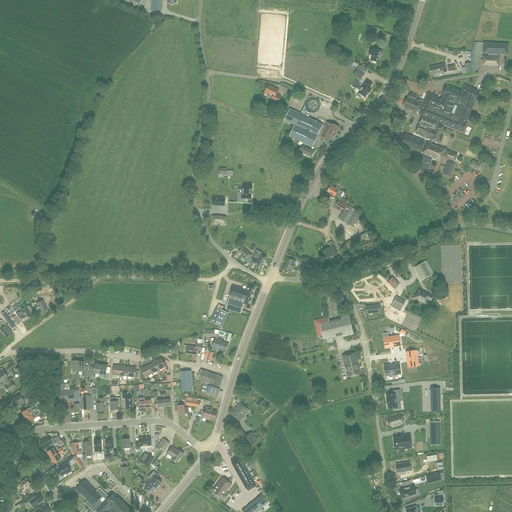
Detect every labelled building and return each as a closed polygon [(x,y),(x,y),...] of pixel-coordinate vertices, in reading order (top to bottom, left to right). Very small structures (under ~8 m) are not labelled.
[(151,0),(151,10),(161,11),(161,0),(151,0)] [(371,37),(373,28),(368,26),(365,35),(371,37)] [(483,53),(499,54),(505,54),(508,55),(509,44),(484,43),(483,53)] [(372,55),(371,60),(377,62),(381,51),(375,49),(371,48),(369,54),(372,55)] [(482,63),(482,64),(499,64),(500,56),(499,56),(483,55),(482,63)] [(431,75),(447,72),(445,64),(435,66),(429,67),(431,75)] [(361,79),(365,74),(366,72),(359,67),(357,69),(353,74),(361,79)] [(355,80),(351,86),(355,88),(356,87),(360,90),(358,92),(359,93),(357,95),(360,97),(362,95),(365,97),(369,92),(371,90),(369,88),(372,83),(367,79),(363,84),(364,84),(362,86),(358,83),(359,83),(355,80)] [(278,103),(281,97),(276,95),(278,90),(268,86),(265,93),(273,97),(272,100),(278,103)] [(411,93),(408,98),(407,97),(403,105),(406,107),(406,109),(417,113),(418,110),(421,111),(420,114),(423,115),(415,133),(431,140),(429,144),(427,143),(424,142),(425,141),(405,133),(400,144),(420,152),(423,153),(423,154),(440,160),(441,156),(444,157),(443,158),(444,157),(450,159),(449,162),(448,162),(444,173),(451,176),(455,165),(453,164),(454,161),(455,161),(457,155),(446,150),(444,149),(431,144),(433,141),(438,143),(444,127),(437,124),(439,121),(463,131),(466,123),(465,122),(470,111),(471,107),(472,108),(475,100),(476,100),(479,92),(465,86),(463,92),(447,86),(443,94),(444,95),(442,100),(428,95),(424,104),(420,102),(420,103),(414,100),(416,96),(411,93)] [(290,108),(285,120),(295,125),(290,136),(304,143),(312,147),(319,132),(322,134),(321,136),(330,140),(332,135),(335,136),(340,127),(330,123),(330,124),(327,123),(325,126),(322,125),(323,124),(290,108)] [(304,143),(300,152),(304,153),(304,154),(312,157),(314,151),(310,150),(312,147),(304,143)] [(426,174),(432,159),(423,156),(422,159),(424,160),(423,163),(421,162),(419,165),(423,167),(421,172),(426,174)] [(479,170),(481,165),(481,163),(473,160),(472,162),(470,166),(479,170)] [(244,198),(251,198),(251,190),(252,190),(252,184),(247,184),(247,186),(243,186),(242,193),(240,193),(240,195),(239,195),(238,201),(244,201),(244,198)] [(334,198),(335,197),(335,196),(339,198),(335,206),(344,211),(339,219),(353,227),(360,216),(354,213),(356,210),(344,203),(346,201),(340,197),(343,191),(339,189),(339,188),(337,187),(336,188),(330,185),(326,192),(330,194),(329,195),(330,196),(333,198),(334,198)] [(212,205),(224,206),(225,198),(213,197),(212,205)] [(220,225),(227,226),(227,217),(211,216),(211,225),(217,225),(217,222),(221,223),(220,225)] [(361,255),(365,254),(377,248),(374,240),(357,248),(361,255)] [(334,256),(338,254),(331,242),(328,243),(330,247),(323,250),(326,259),(334,255),(334,256)] [(242,246),(238,250),(247,258),(251,254),(242,246)] [(257,250),(253,257),(259,260),(258,261),(258,262),(260,263),(261,259),(265,261),(267,257),(261,255),(262,252),(257,250)] [(251,254),(247,258),(251,261),(251,262),(253,262),(252,264),(256,266),(262,269),(265,262),(265,261),(261,259),(260,263),(258,262),(258,261),(254,259),(254,260),(252,259),(253,256),(251,254)] [(293,269),(295,265),(296,261),(287,258),(283,269),(291,272),(292,269),(293,269)] [(434,273),(427,261),(416,267),(414,268),(422,281),(434,273)] [(392,277),(388,282),(394,288),(399,283),(392,277)] [(233,286),(231,290),(232,291),(232,292),(235,293),(244,295),(245,294),(252,296),(255,288),(252,288),(252,286),(252,285),(249,284),(248,285),(247,287),(248,287),(247,290),(240,288),(237,287),(233,286)] [(415,297),(415,298),(419,301),(425,304),(428,306),(433,297),(430,295),(426,293),(425,294),(419,290),(415,297)] [(229,298),(226,309),(241,314),(244,303),(243,302),(241,301),(242,299),(243,300),(244,296),(244,297),(244,295),(235,293),(232,292),(232,293),(231,292),(229,296),(230,296),(229,298)] [(242,299),(241,301),(243,302),(244,303),(250,305),(252,296),(245,294),(244,295),(244,297),(244,296),(243,300),(242,299)] [(391,306),(401,311),(405,302),(396,298),(391,306)] [(41,312),(47,309),(43,300),(37,303),(41,312)] [(210,321),(222,327),(229,313),(217,307),(210,321)] [(21,311),(16,313),(18,318),(20,317),(22,321),(29,317),(25,310),(22,312),(21,311)] [(5,311),(1,314),(12,329),(15,326),(5,311)] [(15,315),(10,319),(15,324),(16,326),(20,323),(15,315)] [(328,317),(314,321),(318,336),(322,335),(323,339),(342,335),(343,337),(353,334),(352,332),(348,316),(341,318),(341,319),(329,322),(328,317)] [(1,320),(0,321),(0,330),(6,337),(12,332),(6,325),(5,325),(1,320)] [(399,335),(391,336),(393,347),(401,345),(399,335)] [(391,336),(384,337),(385,348),(393,347),(391,336)] [(212,347),(217,348),(226,351),(228,343),(222,341),(222,339),(215,337),(212,347)] [(198,350),(201,350),(202,344),(196,343),(196,347),(185,345),(184,351),(187,351),(186,354),(197,355),(198,350)] [(167,353),(171,352),(176,352),(176,345),(171,346),(171,345),(168,345),(168,346),(167,346),(167,353)] [(417,350),(406,351),(407,359),(418,358),(417,350)] [(348,378),(361,374),(360,369),(359,369),(359,367),(358,362),(356,352),(343,356),(346,369),(346,368),(348,378)] [(156,360),(154,361),(159,370),(166,367),(161,358),(156,361),(156,360)] [(418,358),(407,359),(408,367),(419,365),(418,358)] [(79,362),(79,371),(82,371),(82,375),(84,375),(84,376),(88,376),(88,368),(85,368),(85,362),(84,362),(84,361),(80,361),(80,362),(79,362)] [(148,365),(152,374),(159,370),(154,361),(152,362),(153,363),(148,365)] [(96,373),(100,374),(101,365),(95,363),(92,379),(94,379),(95,379),(96,373)] [(400,363),(392,364),(393,374),(401,373),(400,363)] [(120,376),(122,365),(119,364),(119,366),(114,365),(113,375),(120,376)] [(392,364),(384,365),(386,376),(393,374),(392,364)] [(7,370),(12,377),(15,374),(12,369),(13,368),(11,365),(9,367),(10,367),(7,370)] [(109,379),(110,374),(106,373),(108,366),(101,365),(100,374),(103,375),(102,378),(109,379)] [(124,365),(122,365),(120,376),(128,376),(129,367),(124,366),(124,365)] [(146,377),(152,374),(148,365),(143,367),(141,368),(146,377)] [(21,377),(24,374),(19,366),(15,369),(21,377)] [(134,367),(129,367),(128,376),(135,377),(136,367),(134,366),(134,367)] [(1,381),(3,383),(9,379),(7,377),(3,371),(4,371),(2,367),(0,368),(0,380),(1,381)] [(192,369),(182,369),(183,389),(193,389),(192,369)] [(15,387),(11,382),(13,381),(11,378),(9,379),(3,383),(5,386),(4,386),(8,392),(15,387)] [(37,393),(37,391),(38,390),(33,385),(29,388),(33,394),(33,393),(35,394),(37,393)] [(69,390),(59,391),(60,399),(74,398),(73,393),(80,393),(80,402),(80,403),(74,404),(74,408),(71,408),(71,413),(75,412),(81,412),(81,409),(84,409),(85,409),(85,411),(89,410),(89,409),(90,409),(93,409),(92,395),(92,388),(69,390)] [(440,388),(431,388),(432,412),(440,411),(440,388)] [(388,398),(387,398),(388,405),(389,405),(389,408),(398,407),(397,402),(401,401),(400,389),(391,391),(392,394),(387,394),(388,398)] [(126,409),(133,408),(132,398),(128,398),(127,393),(122,393),(123,398),(125,398),(126,409)] [(25,405),(24,403),(23,401),(28,399),(26,396),(22,399),(19,395),(13,399),(18,407),(20,405),(22,407),(25,405)] [(114,397),(110,397),(110,401),(111,410),(118,410),(118,406),(120,405),(119,397),(114,398),(114,397)] [(199,407),(200,402),(195,401),(196,398),(192,398),(191,406),(199,407)] [(239,421),(249,409),(240,402),(230,414),(240,421),(239,421)] [(188,407),(184,408),(184,405),(178,405),(177,403),(174,403),(175,409),(178,409),(178,415),(185,414),(189,413),(188,407)] [(25,411),(22,413),(25,417),(33,412),(35,411),(32,406),(27,409),(26,407),(24,409),(25,411)] [(210,418),(215,420),(217,412),(212,410),(213,409),(206,407),(203,418),(210,420),(210,418)] [(33,412),(25,417),(28,422),(29,422),(33,419),(36,417),(34,415),(39,412),(37,409),(35,411),(33,412)] [(388,416),(387,419),(388,422),(391,423),(400,420),(401,417),(400,413),(397,412),(388,416)] [(431,445),(440,445),(439,422),(431,422),(431,445)] [(246,436),(238,426),(232,431),(247,449),(258,440),(251,431),(246,436)] [(411,442),(411,440),(410,435),(401,436),(398,436),(398,438),(393,438),(395,449),(399,448),(400,451),(405,450),(404,449),(412,448),(411,442)] [(53,445),(57,442),(54,438),(52,439),(51,438),(50,439),(48,437),(41,442),(45,448),(49,445),(50,446),(53,445)] [(140,446),(151,445),(151,437),(147,438),(147,437),(143,437),(143,438),(139,438),(139,441),(136,441),(136,449),(140,449),(140,446)] [(158,445),(164,450),(170,443),(163,438),(158,445)] [(130,454),(134,453),(133,444),(130,444),(129,439),(123,439),(123,448),(130,448),(130,454)] [(102,458),(102,454),(102,451),(101,441),(94,441),(95,451),(95,454),(96,454),(96,455),(99,455),(99,458),(102,458)] [(81,454),(81,450),(80,450),(80,448),(79,448),(78,442),(73,443),(71,443),(70,444),(70,446),(71,447),(73,447),(73,451),(75,451),(75,453),(76,453),(76,454),(81,454)] [(177,462),(184,453),(178,449),(177,450),(172,446),(167,453),(172,457),(171,458),(177,462)] [(51,458),(57,454),(53,448),(47,452),(51,458)] [(61,459),(57,454),(51,458),(54,463),(61,459)] [(149,455),(147,458),(144,455),(141,459),(144,461),(144,462),(149,465),(154,458),(149,455)] [(73,458),(80,468),(83,466),(77,456),(73,458)] [(233,463),(232,463),(235,468),(243,464),(240,459),(233,463)] [(67,465),(70,464),(68,461),(64,463),(65,465),(58,469),(60,472),(59,472),(62,477),(66,474),(65,473),(67,472),(68,474),(71,471),(67,465)] [(412,462),(398,464),(399,472),(402,472),(402,475),(408,474),(407,471),(413,470),(412,462)] [(440,463),(431,466),(433,472),(441,469),(440,463)] [(243,464),(235,468),(238,473),(246,469),(243,464)] [(246,469),(238,473),(241,478),(249,474),(246,469)] [(145,487),(152,493),(161,483),(156,478),(158,475),(153,471),(148,478),(151,480),(145,487)] [(430,476),(427,477),(428,482),(431,482),(441,479),(439,473),(430,476)] [(249,474),(241,478),(244,483),(251,479),(249,474)] [(28,494),(35,490),(31,484),(29,481),(30,480),(28,477),(27,478),(20,483),(23,488),(21,489),(23,492),(26,489),(25,488),(27,487),(29,489),(26,491),(28,494)] [(221,498),(222,498),(224,500),(228,495),(225,493),(232,484),(222,477),(212,491),(221,498)] [(115,496),(114,497),(112,495),(109,499),(107,497),(108,496),(100,488),(96,492),(88,485),(89,484),(85,479),(76,489),(80,494),(81,493),(88,500),(85,503),(93,511),(95,511),(97,511),(98,511),(104,511),(109,507),(111,508),(112,507),(117,511),(132,511),(123,503),(124,502),(122,499),(121,500),(120,500),(118,498),(115,496)] [(251,479),(244,483),(246,488),(247,487),(254,484),(251,479)] [(404,488),(400,489),(402,497),(403,497),(404,501),(410,499),(409,495),(416,493),(415,489),(414,485),(411,486),(410,487),(409,485),(406,485),(407,487),(404,488)] [(29,501),(33,507),(43,500),(41,498),(41,497),(40,495),(39,495),(38,494),(32,498),(31,495),(24,500),(26,503),(29,501)] [(261,495),(255,500),(261,508),(268,503),(261,495)] [(255,500),(249,505),(254,511),(256,511),(261,508),(255,500)]
